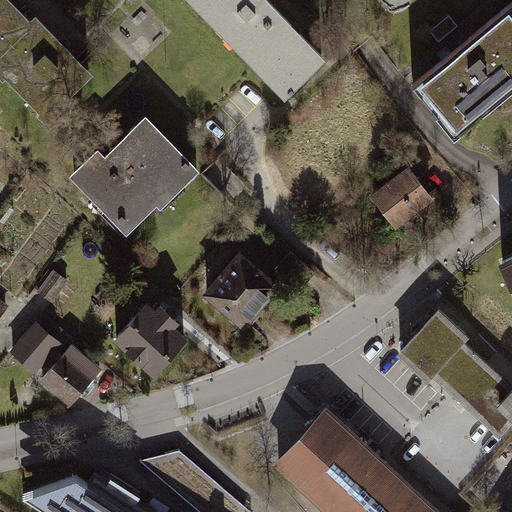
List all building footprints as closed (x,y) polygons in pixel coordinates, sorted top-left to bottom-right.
[(11,0),(0,0),(0,77),(5,83),(7,81),(41,114),(39,117),(50,129),(97,78),(39,19),(34,23),(11,0)] [(189,0),(289,101),(329,62),(268,0),(189,0)] [(444,107),(459,125),(495,95),(493,92),(506,82),(508,84),(511,80),(511,1),(413,84),(437,113),(444,107)] [(71,179),(129,238),(159,207),(164,212),(204,175),(148,117),(108,158),(102,150),(71,179)] [(374,195),(400,228),(437,199),(412,166),(374,195)] [(204,298),(246,333),(283,288),(271,278),(241,253),(204,298)] [(318,273),(292,253),(271,278),(283,288),(291,278),(305,289),(318,273)] [(70,281),(55,270),(38,293),(53,303),(70,281)] [(0,318),(9,306),(0,299),(0,318)] [(116,341),(157,378),(192,340),(151,302),(116,341)] [(511,377),(440,316),(406,356),(431,378),(440,366),(489,408),(511,381),(511,377)] [(39,321),(11,353),(35,374),(63,342),(39,321)] [(41,382),(70,407),(103,370),(74,344),(41,382)] [(281,464),(332,511),(429,511),(325,416),(281,464)] [(251,511),(180,451),(140,461),(200,511),(251,511)] [(44,511),(132,511),(84,481),(28,502),(44,511)]
